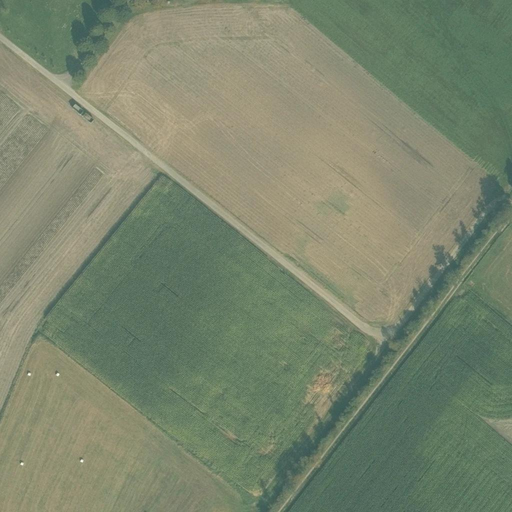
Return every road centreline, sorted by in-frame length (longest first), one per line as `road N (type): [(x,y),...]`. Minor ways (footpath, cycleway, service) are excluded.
road 1 (track): [(0,38),(362,327),(389,339),(499,198),(511,203)]
road 2 (track): [(277,511),(511,212)]
road 3 (track): [(254,511),(389,339)]
